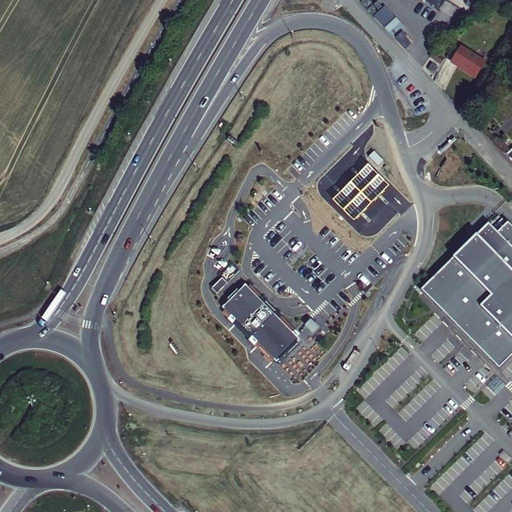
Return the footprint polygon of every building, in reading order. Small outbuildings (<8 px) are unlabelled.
[(421,0),(441,12),(448,0),(421,0)] [(387,6),(375,13),(390,38),(402,32),(387,6)] [(482,61),(461,48),(451,62),(473,76),(482,61)] [(429,58),(440,65),(444,58),(433,51),(429,58)] [(374,151),(369,156),(378,166),(384,161),(374,151)] [(489,224),(421,290),(499,369),(511,355),(511,227),(508,223),(498,233),(489,224)] [(220,274),(222,276),(228,282),(240,270),(232,262),(220,274)] [(211,288),(217,293),(228,282),(222,276),(211,288)] [(246,283),(222,306),(276,361),(300,338),(246,283)] [(504,451),(500,455),(508,463),(511,459),(504,451)]
